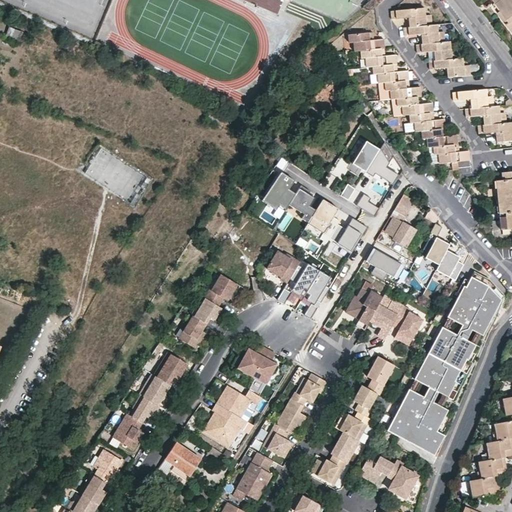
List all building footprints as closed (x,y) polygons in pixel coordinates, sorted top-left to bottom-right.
[(250,0),(279,12),(283,0),(250,0)] [(508,20),(505,23),(511,32),(511,0),(493,0),(501,10),(508,20)] [(424,7),(392,11),(392,19),(408,17),(409,22),(409,27),(426,25),(425,14),(424,7)] [(497,13),(505,23),(508,20),(501,10),(497,13)] [(438,31),(437,24),(430,25),(426,25),(409,27),(404,28),(405,35),(421,34),(421,39),(422,44),(439,42),(438,31)] [(355,41),(355,51),(360,51),(382,48),(387,48),(386,39),(376,40),(371,41),(370,32),(348,34),(349,41),(355,41)] [(450,48),(449,41),(443,41),(439,42),(422,44),(417,45),(418,52),(429,51),(430,56),(430,61),(451,58),(450,48)] [(326,55),(316,44),(300,58),(312,72),(314,71),(315,72),(323,64),(320,60),(326,55)] [(367,57),(368,67),(373,67),(394,64),(399,64),(398,55),(388,56),(383,56),(382,48),(360,51),(361,57),(367,57)] [(447,77),(464,75),(462,64),(461,57),(455,58),(451,58),(430,61),(431,69),(446,68),(446,72),(447,77)] [(406,80),(411,80),(410,71),(400,72),(395,72),(394,64),(373,67),(373,74),(378,73),(380,83),(385,83),(406,80)] [(419,79),(411,80),(406,80),(407,88),(412,88),(420,87),(420,83),(419,79)] [(334,80),(327,88),(331,91),(318,108),(314,114),(323,121),(340,98),(339,97),(345,89),(339,84),(334,80)] [(393,100),(397,99),(419,96),(423,96),(422,87),(420,87),(412,88),(407,88),(406,80),(385,83),(386,89),(391,89),(393,100)] [(486,95),(486,88),(454,92),(455,99),(471,98),(471,104),(472,108),(488,106),(486,95)] [(405,115),(410,115),(431,113),(435,112),(434,102),(420,104),(419,100),(419,96),(397,99),(398,106),(404,106),(405,115)] [(483,120),(484,124),(500,122),(499,112),(498,105),(492,106),(488,106),(472,108),(466,108),(467,116),(482,115),(483,120)] [(293,109),(279,132),(288,137),(302,115),(293,109)] [(417,132),(422,131),(443,129),(447,128),(446,119),(436,120),(432,121),(431,113),(410,115),(411,122),(416,122),(417,132)] [(478,125),(479,132),(494,130),(495,135),(496,140),(511,138),(511,129),(511,128),(511,121),(504,122),(500,122),(484,124),(478,125)] [(428,138),(429,147),(435,147),(455,144),(459,144),(458,135),(445,137),(444,133),(443,129),(422,131),(423,138),(428,138)] [(380,147),(366,140),(353,163),(366,170),(380,147)] [(384,140),(380,147),(366,170),(374,175),(376,171),(394,182),(399,174),(386,166),(393,154),(384,140)] [(452,162),(458,162),(471,160),(470,151),(460,152),(456,152),(455,144),(435,147),(436,155),(430,155),(432,165),(452,162)] [(109,175),(104,182),(127,196),(141,174),(113,156),(103,171),(109,175)] [(511,228),(511,171),(504,172),(504,180),(497,180),(502,229),(511,228)] [(296,181),(283,173),(264,201),(278,210),(281,206),(288,210),(291,205),(298,194),(291,190),(296,181)] [(349,183),(342,195),(350,199),(356,187),(349,183)] [(303,185),(298,194),(291,205),(306,214),(304,219),(311,223),(318,210),(312,206),(317,198),(310,194),(311,191),(303,185)] [(365,192),(358,204),(376,214),(380,206),(370,201),(373,196),(365,192)] [(412,199),(403,194),(391,216),(393,217),(386,231),(393,234),(391,237),(406,245),(415,228),(404,222),(407,215),(404,213),(412,199)] [(341,209),(325,199),(318,210),(311,223),(307,229),(323,238),(326,233),(333,237),(340,224),(334,220),(341,209)] [(348,228),(340,224),(333,237),(332,238),(355,251),(369,225),(355,217),(348,228)] [(425,255),(439,262),(445,249),(448,242),(436,235),(425,255)] [(402,263),(372,247),(364,261),(373,266),(369,272),(380,278),(383,272),(394,277),(402,263)] [(458,255),(445,249),(439,262),(435,269),(455,279),(462,265),(454,261),(458,255)] [(299,261),(286,252),(284,254),(277,250),(265,267),(273,272),(280,276),(284,271),(290,275),(299,261)] [(483,336),(504,295),(490,279),(474,271),(469,281),(466,287),(464,285),(460,293),(447,317),(448,317),(453,320),(462,325),(457,335),(448,330),(443,327),(442,327),(438,334),(443,337),(440,343),(435,340),(421,366),(427,369),(424,375),(419,372),(415,380),(417,381),(426,386),(421,396),(412,391),(407,388),(398,403),(406,407),(403,412),(398,410),(395,415),(400,418),(392,433),(429,453),(436,441),(441,444),(445,435),(437,431),(431,428),(437,417),(443,420),(448,410),(443,407),(437,404),(433,402),(439,392),(442,394),(448,397),(449,398),(457,382),(455,381),(450,378),(456,368),(462,356),(467,359),(468,360),(476,345),(471,342),(467,340),(472,330),(476,332),(481,335),(483,336)] [(235,283),(218,273),(209,289),(207,288),(202,297),(216,305),(221,297),(222,298),(226,291),(229,293),(230,291),(235,283)] [(466,287),(469,281),(464,279),(457,292),(460,293),(464,285),(466,287)] [(381,295),(369,288),(368,291),(360,286),(355,295),(354,298),(351,297),(344,310),(346,311),(358,318),(355,323),(363,328),(370,316),(381,296),(381,295)] [(202,297),(200,296),(189,314),(190,315),(204,323),(208,316),(213,319),(217,311),(219,307),(216,305),(202,297)] [(402,303),(391,297),(389,300),(381,296),(370,316),(378,320),(380,321),(378,327),(374,335),(383,339),(391,324),(402,303)] [(422,317),(408,309),(409,307),(402,303),(391,324),(398,327),(397,329),(401,332),(400,334),(410,339),(422,317)] [(204,323),(190,315),(177,338),(194,348),(199,341),(204,332),(200,330),(204,323)] [(448,330),(453,320),(448,317),(443,327),(448,330)] [(438,334),(442,327),(439,325),(433,339),(435,340),(440,343),(443,337),(438,334)] [(476,345),(481,335),(476,332),(471,342),(476,345)] [(274,353),(257,343),(253,350),(247,347),(243,354),(236,367),(264,383),(275,364),(270,360),(274,353)] [(185,362),(165,350),(151,373),(165,381),(167,382),(171,374),(176,377),(182,367),(185,362)] [(394,365),(378,356),(371,369),(368,373),(367,375),(366,376),(372,379),(367,388),(376,393),(379,395),(384,385),(383,385),(394,365)] [(461,371),(467,359),(462,356),(456,368),(461,371)] [(418,365),(411,378),(412,378),(415,380),(419,372),(424,375),(427,369),(421,366),(418,365)] [(455,381),(461,371),(456,368),(450,378),(455,381)] [(151,373),(150,372),(138,392),(139,393),(156,403),(164,390),(161,388),(165,381),(151,373)] [(321,388),(324,381),(308,372),(305,380),(301,378),(293,392),(291,393),(288,398),(301,406),(304,400),(309,402),(315,392),(318,387),(321,388)] [(412,391),(417,381),(415,380),(412,378),(407,388),(412,391)] [(239,416),(249,399),(256,403),(260,396),(247,388),(243,394),(241,397),(239,395),(240,393),(225,383),(213,404),(210,409),(213,410),(218,413),(216,416),(211,413),(201,429),(226,445),(238,426),(241,428),(245,420),(239,416)] [(368,407),(376,393),(367,388),(361,385),(355,395),(353,400),(358,403),(354,411),(356,412),(366,417),(371,409),(368,407)] [(156,403),(139,393),(131,406),(133,407),(129,414),(141,421),(144,414),(150,417),(155,409),(158,404),(156,403)] [(443,407),(448,397),(442,394),(437,404),(443,407)] [(287,432),(294,437),(300,424),(304,417),(297,413),(301,406),(288,398),(274,425),(287,432)] [(392,414),(395,415),(398,410),(403,412),(406,407),(398,403),(392,414)] [(129,414),(126,412),(112,436),(132,448),(137,439),(142,430),(137,427),(141,421),(129,414)] [(342,432),(357,441),(369,419),(366,417),(356,412),(353,418),(343,413),(337,424),(334,428),(342,432)] [(392,433),(400,418),(395,415),(387,430),(392,433)] [(443,420),(437,417),(431,428),(437,431),(443,420)] [(493,441),(511,438),(511,437),(511,420),(493,425),(494,433),(492,434),(493,441)] [(283,439),(287,432),(274,425),(273,425),(261,446),(282,458),(289,447),(286,445),(288,442),(283,439)] [(267,432),(260,428),(255,436),(261,440),(267,432)] [(357,441),(342,432),(332,449),(330,454),(332,455),(345,462),(357,441)] [(511,454),(511,438),(493,441),(484,443),(486,452),(483,453),(485,460),(504,456),(511,454)] [(429,453),(434,456),(441,444),(436,441),(429,453)] [(200,459),(175,442),(173,445),(165,457),(157,469),(158,470),(167,477),(175,465),(189,474),(200,459)] [(223,453),(211,446),(206,454),(218,462),(223,453)] [(121,458),(102,447),(92,464),(97,467),(93,473),(105,480),(109,474),(111,475),(116,466),(118,462),(121,458)] [(265,471),(271,461),(256,453),(236,490),(256,500),(261,490),(270,474),(265,471)] [(392,466),(370,454),(357,477),(362,479),(373,485),(376,479),(376,476),(377,473),(379,474),(386,478),(392,466)] [(345,462),(332,455),(329,461),(327,465),(323,463),(317,459),(309,473),(333,485),(345,462)] [(506,473),(504,456),(485,460),(477,461),(479,470),(477,471),(477,478),(494,475),(506,473)] [(417,476),(400,467),(401,465),(394,461),(392,466),(386,478),(392,481),(390,487),(388,490),(404,499),(417,476)] [(104,480),(89,472),(78,491),(81,493),(97,502),(102,493),(104,490),(100,487),(104,480)] [(495,479),(494,475),(477,478),(469,480),(472,496),(500,490),(498,480),(495,480),(495,479)] [(97,502),(81,493),(78,498),(69,500),(65,507),(73,511),(85,511),(86,511),(87,511),(91,511),(94,507),(97,502)] [(316,511),(320,506),(299,494),(295,501),(295,502),(294,504),(292,509),(297,511),(316,511)] [(243,511),(244,511),(227,503),(222,511),(243,511)]
